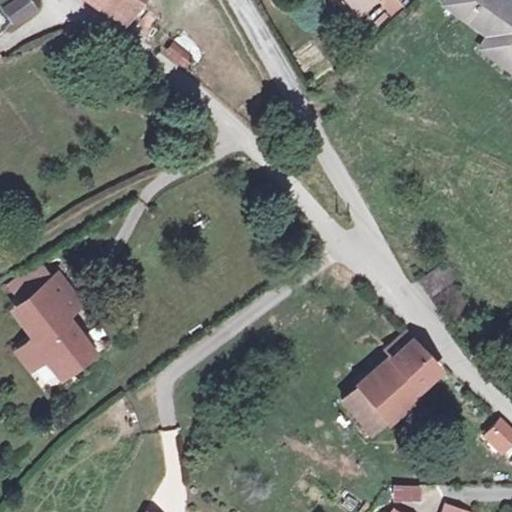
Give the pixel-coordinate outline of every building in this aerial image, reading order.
[(18,22),(35,11),(28,0),(20,0),(9,7),(18,22)] [(85,0),(85,1),(119,26),(137,0),(85,0)] [(379,0),(390,17),(404,8),(399,0),(379,0)] [(498,43),(490,58),(511,72),(511,1),(509,0),(445,0),(441,7),(483,34),(498,43)] [(476,48),(490,58),(498,43),(483,34),(476,48)] [(179,43),(167,54),(185,74),(197,63),(179,43)] [(425,272),(437,289),(454,275),(462,268),(447,252),(425,272)] [(437,289),(459,318),(478,301),(454,275),(437,289)] [(60,373),(90,348),(64,315),(76,306),(63,289),(29,314),(40,329),(20,345),(33,363),(46,354),(60,373)] [(367,385),(396,415),(406,407),(446,367),(419,337),(411,344),(404,337),(389,351),(395,357),(367,385)] [(375,434),(396,415),(367,385),(346,405),(375,434)] [(511,427),(503,419),(487,437),(503,451),(511,441),(511,427)] [(422,506),(423,489),(394,487),(393,504),(422,506)]
